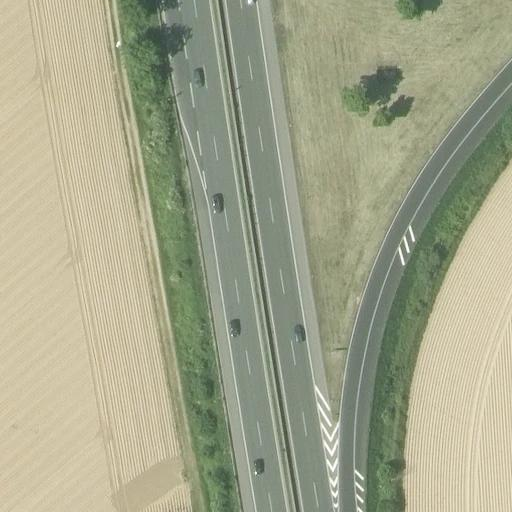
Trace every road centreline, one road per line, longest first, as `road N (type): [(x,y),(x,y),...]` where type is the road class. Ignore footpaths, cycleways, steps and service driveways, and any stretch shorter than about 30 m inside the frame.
road 1 (track): [(106,0),(194,511)]
road 2 (motorway): [(317,511),(239,0)]
road 3 (motorway): [(193,0),(271,511)]
road 4 (motorway): [(348,511),(346,417),(363,308),(405,209),(511,68)]
